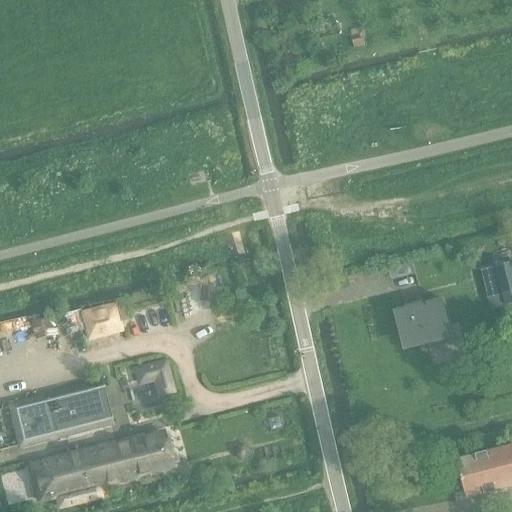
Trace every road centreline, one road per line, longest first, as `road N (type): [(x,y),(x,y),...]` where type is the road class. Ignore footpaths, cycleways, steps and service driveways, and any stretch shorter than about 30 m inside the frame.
road 1 (unclassified): [(345,511),(226,0)]
road 2 (unknown): [(314,380),(211,402),(175,335),(8,377)]
road 3 (unknown): [(0,289),(172,249),(232,220),(275,211)]
road 4 (unknown): [(511,177),(356,211),(325,200),(275,211)]
